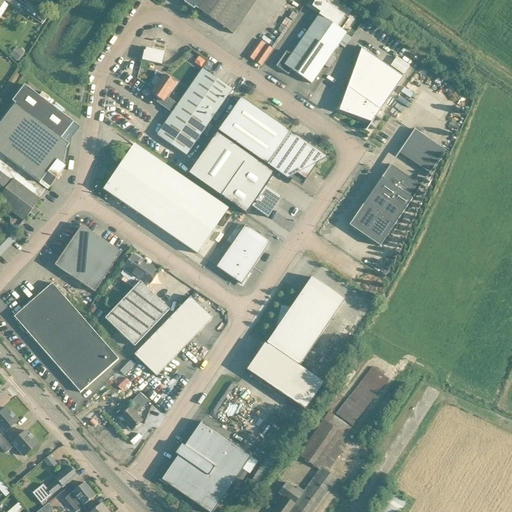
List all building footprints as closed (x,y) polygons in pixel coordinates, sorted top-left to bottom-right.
[(0,0),(0,7),(5,0),(42,25),(48,16),(23,0),(0,0)] [(186,0),(185,1),(195,8),(227,30),(248,0),(186,0)] [(341,30),(349,19),(327,4),(328,3),(323,0),(315,0),(312,6),(320,12),(291,55),(286,51),(279,61),(278,63),(278,65),(279,67),(279,68),(281,70),(288,75),(291,70),(311,84),(346,33),(341,30)] [(252,36),(240,54),(256,65),(268,47),(252,36)] [(149,38),(147,45),(158,47),(160,41),(149,38)] [(18,61),(23,53),(16,47),(10,55),(18,61)] [(367,129),(403,77),(360,47),(360,48),(361,49),(339,111),(371,123),(367,129)] [(162,65),(165,52),(146,48),(145,51),(144,50),(142,60),(162,65)] [(194,63),(202,69),(208,61),(200,56),(194,63)] [(151,69),(141,84),(146,88),(156,72),(151,69)] [(186,155),(232,90),(202,69),(177,105),(166,97),(176,83),(164,75),(151,94),(159,99),(159,104),(172,113),(157,135),(186,155)] [(40,199),(39,198),(46,189),(47,190),(65,167),(63,165),(66,148),(69,145),(61,139),(73,123),(24,85),(0,117),(0,202),(24,221),(40,199)] [(414,94),(404,87),(400,92),(401,92),(410,99),(414,94)] [(218,131),(287,179),(327,158),(241,98),(218,131)] [(415,129),(399,153),(429,174),(445,150),(415,129)] [(217,133),(188,174),(221,197),(249,156),(217,133)] [(228,209),(167,168),(159,162),(134,144),(129,152),(103,190),(197,254),(228,209)] [(249,156),(221,197),(246,214),(252,207),(267,218),(282,197),(266,186),(275,173),(249,156)] [(421,186),(390,165),(349,226),(380,247),(421,186)] [(242,285),(270,243),(245,225),(216,267),(242,285)] [(55,265),(94,292),(121,253),(82,226),(55,265)] [(0,255),(16,239),(7,231),(0,238),(0,255)] [(353,247),(360,236),(353,231),(346,243),(353,247)] [(105,319),(134,347),(169,310),(144,286),(155,270),(133,255),(124,268),(137,278),(131,287),(134,288),(105,319)] [(268,345),(300,366),(345,300),(312,277),(291,307),(281,305),(276,330),(266,344),(268,345)] [(52,283),(14,317),(80,393),(119,359),(78,313),(62,294),(52,283)] [(190,297),(134,355),(156,376),(213,318),(190,297)] [(300,366),(268,345),(268,346),(265,344),(246,370),(305,410),(324,383),(300,366)] [(341,394),(365,359),(354,352),(331,387),(341,394)] [(354,424),(388,379),(372,367),(337,412),(354,424)] [(102,381),(93,389),(98,394),(107,385),(102,381)] [(133,405),(121,416),(128,424),(127,425),(131,430),(142,421),(136,414),(149,401),(140,393),(131,403),(133,405)] [(0,432),(0,446),(2,449),(6,453),(14,446),(24,456),(38,444),(27,431),(13,443),(4,433),(18,421),(6,408),(0,413),(0,429),(1,431),(0,432)] [(351,428),(349,427),(330,413),(299,455),(318,469),(302,492),(287,481),(278,493),(284,497),(274,511),(273,511),(314,511),(338,480),(327,472),(346,446),(341,443),(351,428)] [(207,511),(213,511),(251,456),(201,422),(184,446),(182,444),(175,454),(178,456),(161,480),(207,511)] [(50,455),(44,460),(51,469),(57,465),(50,455)] [(262,455),(250,469),(259,477),(271,462),(262,455)] [(43,484),(32,493),(41,504),(52,496),(69,482),(77,475),(74,472),(74,470),(72,468),(70,468),(69,467),(62,473),(55,478),(57,481),(47,489),(43,484)] [(66,498),(64,499),(75,511),(77,511),(78,510),(87,502),(95,496),(84,483),(77,489),(66,498)] [(370,511),(393,511),(401,500),(384,490),(370,511)]
